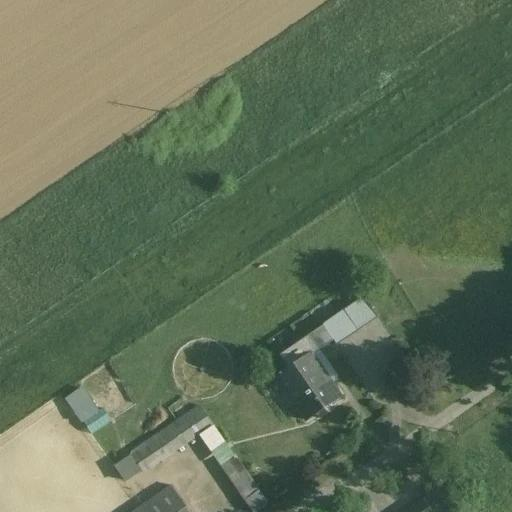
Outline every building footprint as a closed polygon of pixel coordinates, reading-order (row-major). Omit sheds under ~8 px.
[(360,298),(318,326),(332,346),(374,318),(360,298)] [(285,368),(273,377),(305,420),(337,398),(308,357),(316,352),(304,336),(276,356),(285,368)] [(95,434),(113,419),(86,385),(68,399),(95,434)] [(197,407),(128,453),(141,472),(210,425),(197,407)] [(232,456),(218,466),(242,501),(257,490),(232,456)] [(187,511),(170,486),(131,511),(187,511)] [(422,497),(432,511),(455,511),(457,511),(440,486),(422,497)] [(432,511),(422,497),(400,511),(432,511)]
